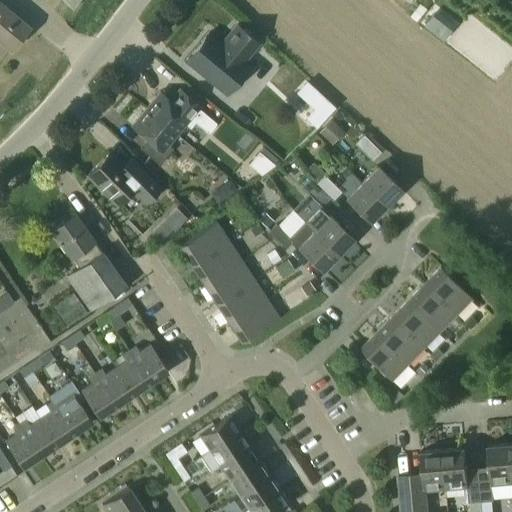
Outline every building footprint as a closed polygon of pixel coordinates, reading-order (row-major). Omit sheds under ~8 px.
[(0,40),(12,50),(30,28),(0,2),(0,40)] [(259,44),(237,26),(227,38),(229,39),(224,45),(209,33),(187,61),(227,94),(250,67),(244,62),(259,44)] [(160,92),(147,108),(178,134),(186,125),(191,129),(196,123),(209,134),(218,124),(198,108),(200,106),(180,90),(171,101),(160,92)] [(147,108),(132,126),(145,137),(143,139),(147,142),(141,150),(160,166),(174,149),(169,145),(178,134),(147,108)] [(320,131),(332,143),(344,130),(332,119),(320,131)] [(364,135),(355,144),(372,161),(381,152),(364,135)] [(259,152),(249,164),(261,175),(274,165),(259,152)] [(111,153),(87,176),(117,206),(134,190),(147,203),(161,189),(142,169),(132,159),(124,167),(111,153)] [(378,166),(363,182),(387,205),(402,190),(378,166)] [(319,181),(316,184),(334,201),(342,192),(325,175),(319,181)] [(325,210),(334,201),(311,179),(311,180),(302,188),(309,194),(325,210)] [(224,184),(224,188),(229,196),(237,190),(230,180),(224,184)] [(387,205),(363,182),(347,198),(371,222),(387,205)] [(309,194),(294,209),(305,221),(315,230),(319,235),(339,254),(354,239),(330,215),(325,210),(309,194)] [(177,208),(164,221),(174,231),(187,218),(177,208)] [(74,214),(52,230),(79,267),(65,277),(90,312),(127,285),(102,250),(101,251),(74,214)] [(305,221),(289,237),(294,242),(323,271),(339,254),(305,221)] [(179,247),(192,267),(229,242),(216,223),(179,247)] [(277,225),(268,234),(285,250),(292,244),(294,242),(289,237),(277,225)] [(229,242),(192,267),(205,286),(242,261),(229,242)] [(242,261),(205,286),(217,305),(254,280),(242,261)] [(441,267),(425,284),(456,315),(472,298),(441,267)] [(254,280),(217,305),(230,324),(267,300),(254,280)] [(425,284),(408,301),(440,331),(456,315),(425,284)] [(88,313),(73,292),(53,306),(68,327),(88,313)] [(0,301),(0,313),(15,303),(9,295),(0,301)] [(114,306),(104,313),(110,321),(120,315),(133,306),(128,298),(114,306)] [(267,300),(230,324),(242,343),(279,319),(267,300)] [(408,301),(393,317),(424,348),(440,331),(408,301)] [(95,319),(100,328),(110,321),(104,313),(95,319)] [(393,317),(377,333),(408,364),(424,348),(393,317)] [(80,329),(70,336),(76,344),(85,337),(80,329)] [(408,364),(377,333),(360,350),(391,381),(408,364)] [(70,336),(60,342),(66,350),(76,344),(70,336)] [(151,344),(133,356),(151,383),(169,371),(151,344)] [(133,356),(116,367),(134,394),(151,383),(133,356)] [(38,357),(29,363),(34,372),(44,365),(38,357)] [(19,370),(24,378),(31,389),(40,383),(33,373),(34,372),(29,363),(19,370)] [(116,367),(99,379),(116,405),(134,394),(116,367)] [(4,379),(0,381),(0,394),(10,388),(4,379)] [(116,405),(99,379),(81,391),(99,417),(116,405)] [(75,395),(57,407),(75,433),(93,421),(75,395)] [(57,407),(40,418),(58,444),(75,433),(57,407)] [(230,415),(200,435),(209,450),(240,430),(230,415)] [(40,418),(23,429),(40,456),(58,444),(40,418)] [(5,441),(21,465),(22,468),(40,456),(23,429),(5,441)] [(240,430),(209,450),(200,456),(209,471),(219,465),(250,445),(240,430)] [(489,467),(479,468),(482,502),(494,501),(492,485),(511,483),(511,467),(510,444),(487,446),(489,467)] [(250,445),(219,465),(229,479),(259,459),(250,445)] [(171,463),(170,463),(176,472),(185,466),(179,457),(182,456),(175,446),(164,453),(171,463)] [(0,448),(0,466),(4,473),(13,467),(0,448)] [(465,448),(442,450),(446,489),(467,487),(468,503),(482,502),(479,468),(467,469),(465,448)] [(397,475),(400,511),(427,511),(425,491),(446,489),(442,450),(420,452),(422,473),(397,475)] [(259,459),(229,479),(239,494),(269,474),(259,459)] [(185,466),(176,472),(183,483),(192,477),(185,466)] [(269,474),(239,494),(248,509),(279,489),(269,474)] [(128,486),(102,504),(107,511),(127,511),(140,504),(128,486)] [(198,487),(189,492),(195,502),(204,496),(198,487)] [(279,489),(248,509),(250,511),(278,511),(289,505),(279,489)] [(204,496),(195,502),(202,511),(211,506),(204,496)]
